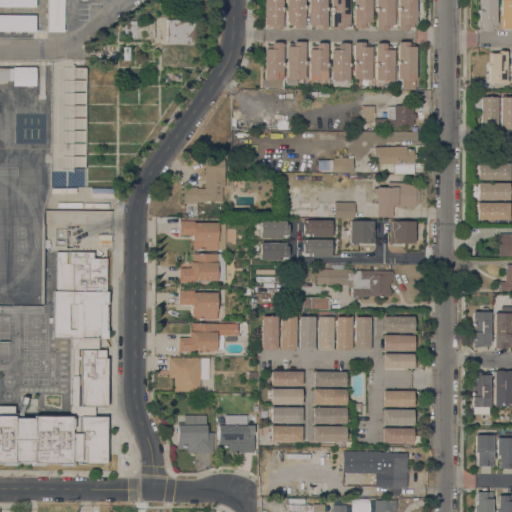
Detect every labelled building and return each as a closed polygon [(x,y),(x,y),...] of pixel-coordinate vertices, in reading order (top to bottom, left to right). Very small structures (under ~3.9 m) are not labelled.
[(63,0),(63,32),(47,32),(47,0),(63,0)] [(263,0),(281,0),(281,29),(270,29),(270,27),(266,27),(266,24),(263,24),(263,0)] [(304,0),(304,27),(293,27),(293,25),(288,25),(288,21),(286,21),(286,0),(304,0)] [(326,0),(326,29),(315,29),(315,27),(310,27),(310,24),(308,24),(308,0),(326,0)] [(349,0),(349,25),(346,25),(346,27),(342,27),(342,29),(330,29),(330,0),(349,0)] [(371,0),(371,21),(369,21),(369,26),(364,26),(364,28),(362,28),(354,28),(353,28),(353,0),(371,0)] [(393,0),(393,25),(391,25),(391,28),(386,28),(386,29),(375,30),(375,0),(393,0)] [(415,0),(415,10),(418,11),(418,17),(415,17),(415,23),(413,23),(413,28),(408,28),(408,29),(406,29),(406,30),(398,30),(398,29),(397,29),(397,0),(415,0)] [(478,0),(495,0),(495,29),(490,29),(490,31),(480,31),(481,26),(479,26),(479,21),(478,21),(478,0)] [(511,0),(511,29),(500,29),(500,0),(511,0)] [(35,31),(0,31),(0,15),(35,15),(35,31)] [(195,20),(195,44),(165,43),(165,19),(195,20)] [(154,39),(123,39),(123,20),(154,20),(154,39)] [(297,78),(297,79),(296,79),(296,85),(285,85),(286,46),(288,46),(288,43),(293,43),(293,41),(304,41),(304,78),(297,78)] [(415,80),(403,79),(403,78),(397,78),(397,41),(408,41),(408,44),(413,44),(413,46),(415,46),(415,80)] [(264,48),(266,49),(266,46),(271,46),(271,43),(272,43),(272,42),(281,42),(281,43),(282,43),(282,79),(281,79),(280,87),(265,87),(265,81),(263,81),(264,48)] [(308,49),(310,49),(310,46),(315,46),(315,43),(317,43),(317,42),(325,42),(325,43),(326,43),(326,79),(319,79),(319,80),(308,80),(308,49)] [(348,80),(345,80),(345,85),(334,84),(334,81),(330,81),(330,49),(333,49),(333,46),(338,46),(338,43),(339,44),(339,42),(347,42),(347,43),(348,43),(348,80)] [(370,80),(360,79),(360,89),(353,89),(353,78),(352,78),(352,42),(364,42),(364,44),(368,44),(368,46),(371,46),(370,80)] [(376,43),(376,42),(384,43),(386,43),(386,45),(390,46),(390,49),(393,49),(393,81),(381,81),(381,80),(374,80),(375,43),(376,43)] [(129,60),(122,60),(123,47),(130,47),(129,60)] [(506,83),(493,83),(493,82),(487,82),(487,65),(489,65),(489,53),(498,53),(498,51),(506,51),(506,83)] [(0,81),(0,67),(8,67),(8,81),(0,81)] [(35,86),(12,86),(12,67),(35,67),(35,86)] [(292,101),(279,101),(280,93),(292,94),(292,101)] [(496,129),(480,129),(480,96),(497,97),(496,129)] [(499,97),(511,97),(511,129),(499,129),(499,97)] [(412,113),(414,113),(415,119),(412,119),(413,126),(373,127),(373,118),(386,118),(386,106),(394,106),(394,105),(412,104),(412,113)] [(372,121),(360,121),(361,105),(373,105),(372,121)] [(376,165),(376,157),(373,157),(373,147),(392,146),(392,144),(399,144),(399,146),(405,145),(406,149),(413,149),(413,153),(415,153),(415,159),(413,159),(413,163),(376,165)] [(351,172),(332,172),(332,157),(352,158),(351,172)] [(182,187),(196,187),(196,188),(204,188),(204,159),(223,159),(223,175),(224,175),(224,187),(221,187),(221,201),(205,201),(205,202),(182,202),(182,187)] [(509,163),(509,180),(477,179),(477,163),(509,163)] [(392,206),(392,217),(377,216),(377,204),(375,204),(375,202),(371,202),(372,186),(396,187),(396,182),(415,183),(415,187),(418,188),(418,203),(414,203),(414,207),(392,206)] [(508,183),(508,200),(476,199),(477,182),(508,183)] [(353,217),(333,217),(333,216),(322,216),(322,202),(333,202),(354,202),(353,217)] [(508,202),(508,219),(476,219),(476,202),(508,202)] [(329,220),(301,219),(300,236),(329,237),(329,220)] [(205,253),(205,249),(192,249),(192,234),(179,234),(178,220),(195,220),(195,222),(224,222),(224,250),(224,253),(205,253)] [(347,242),(369,243),(370,221),(348,220),(347,242)] [(412,243),(412,221),(388,220),(388,243),(412,243)] [(286,221),(258,221),(258,237),(285,237),(286,221)] [(498,233),(511,233),(511,256),(498,256),(498,233)] [(98,235),(110,235),(110,246),(97,245),(98,235)] [(301,255),(329,256),(329,240),(301,239),(301,255)] [(258,259),(285,259),(285,243),(258,242),(258,259)] [(92,258),(105,258),(104,291),(106,291),(106,304),(105,304),(105,306),(106,306),(106,338),(97,338),(97,349),(104,349),(104,358),(106,358),(105,406),(94,406),(94,416),(105,416),(105,463),(79,463),(79,461),(72,461),(72,465),(59,465),(59,463),(43,463),(43,465),(30,465),(30,461),(15,461),(15,465),(2,465),(2,462),(0,462),(0,405),(13,406),(13,418),(33,418),(33,416),(72,416),(72,413),(69,413),(69,405),(70,405),(70,375),(72,375),(72,348),(70,348),(70,338),(52,338),(52,291),(55,291),(55,251),(92,252),(92,258)] [(224,280),(194,280),(194,282),(178,282),(178,268),(189,267),(189,262),(191,262),(191,253),(205,253),(224,253),(224,280)] [(342,269),(351,269),(350,270),(390,270),(392,273),(392,277),(390,279),(389,284),(388,284),(388,289),(390,289),(390,296),(360,295),(360,299),(356,299),(356,295),(350,295),(350,288),(347,288),(347,284),(315,284),(315,268),(332,269),(332,264),(342,264),(342,269)] [(511,289),(499,289),(500,283),(501,283),(501,281),(504,281),(504,270),(505,270),(506,264),(511,264),(511,289)] [(191,304),(178,304),(178,290),(192,290),(192,292),(216,292),(216,319),(191,319),(191,304)] [(302,309),(302,296),(328,297),(328,309),(302,309)] [(489,346),(478,345),(478,347),(471,346),(472,311),(490,312),(489,346)] [(493,313),(511,313),(511,347),(501,347),(501,348),(495,348),(495,347),(493,347),(493,313)] [(261,316),(276,316),(276,349),(261,349),(261,316)] [(298,316),(313,316),(313,350),(297,349),(298,316)] [(316,316),(332,316),(332,350),(316,349),(316,316)] [(335,316),(351,317),(350,350),(334,350),(335,316)] [(368,350),(353,350),(353,316),(369,317),(368,350)] [(382,332),(382,316),(412,316),(412,332),(382,332)] [(279,317),(295,317),(294,349),(279,349),(279,317)] [(178,352),(178,337),(188,337),(188,332),(191,332),(191,323),(237,323),(237,335),(223,335),(223,348),(216,348),(216,350),(208,350),(208,352),(198,352),(198,350),(193,350),(193,352),(192,352),(189,352),(178,352)] [(412,351),(382,351),(382,335),(412,335),(412,351)] [(412,368),(381,368),(381,353),(412,353),(412,368)] [(173,378),(168,377),(168,357),(208,357),(208,379),(200,378),(199,392),(173,391),(173,378)] [(493,370),(511,370),(510,406),(498,405),(498,406),(493,406),(493,370)] [(270,371),(301,371),(301,386),(270,385),(270,371)] [(344,372),(344,386),(312,386),(312,371),(344,372)] [(471,407),(471,372),(488,372),(488,413),(480,413),(480,407),(471,407)] [(270,388),(300,389),(300,404),(270,404),(270,388)] [(345,389),(345,405),(312,404),(312,389),(345,389)] [(412,407),(382,406),(382,390),(412,391),(412,407)] [(270,406),(301,407),(301,423),(270,422),(270,406)] [(345,407),(345,423),(312,423),(312,407),(345,407)] [(381,425),(381,409),(412,409),(412,425),(381,425)] [(187,449),(177,449),(176,425),(183,424),(182,415),(205,415),(205,432),(212,432),(212,452),(187,453),(187,449)] [(228,448),(217,448),(217,425),(224,425),(224,415),(245,415),(245,425),(253,425),(253,452),(228,452),(228,448)] [(270,425),(300,426),(300,441),(269,441),(270,425)] [(345,426),(345,442),(311,441),(311,426),(345,426)] [(412,442),(381,442),(381,428),(412,428),(412,442)] [(491,465),(485,465),(485,466),(475,466),(475,452),(474,452),(474,434),(492,435),(491,465)] [(511,468),(497,468),(497,454),(495,454),(496,437),(511,437),(511,468)] [(406,468),(407,468),(407,472),(406,472),(406,487),(399,487),(399,494),(387,493),(387,487),(373,487),(373,473),(341,472),(341,451),(379,451),(379,452),(406,452),(406,468)] [(473,511),(473,506),(475,506),(475,492),(491,492),(491,511),(473,511)] [(511,511),(495,511),(495,509),(497,509),(497,495),(511,495),(511,511)] [(331,511),(331,505),(333,505),(333,499),(343,499),(343,505),(350,505),(350,511),(331,511)] [(394,510),(393,511),(369,511),(369,500),(395,500),(395,510),(394,510)] [(323,511),(311,511),(286,511),(286,504),(311,504),(311,503),(324,504),(323,511)]
